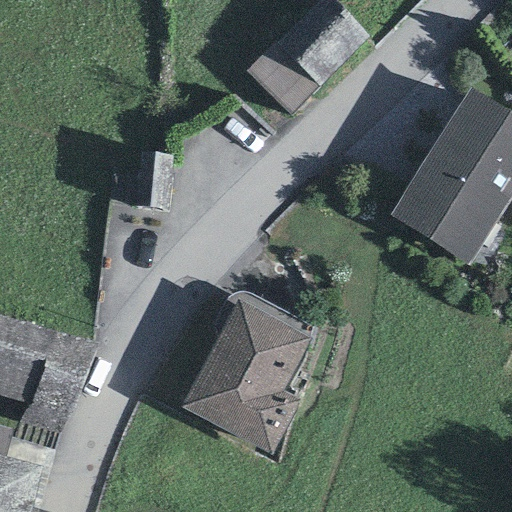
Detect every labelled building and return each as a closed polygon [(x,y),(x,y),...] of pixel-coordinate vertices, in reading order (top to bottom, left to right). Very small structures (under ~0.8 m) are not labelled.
[(294,61),(320,87),(370,37),(344,11),(294,61)] [(294,61),(274,42),(245,72),(290,117),(320,87),(294,61)] [(389,218),(467,265),(511,192),(511,114),(470,89),(389,218)] [(188,146),(155,143),(149,201),(182,204),(188,146)] [(309,340),(236,302),(180,410),(270,456),(299,400),(282,391),(309,340)] [(98,343),(0,317),(0,396),(26,404),(20,422),(61,434),(98,343)] [(28,511),(41,467),(0,455),(0,511),(28,511)]
